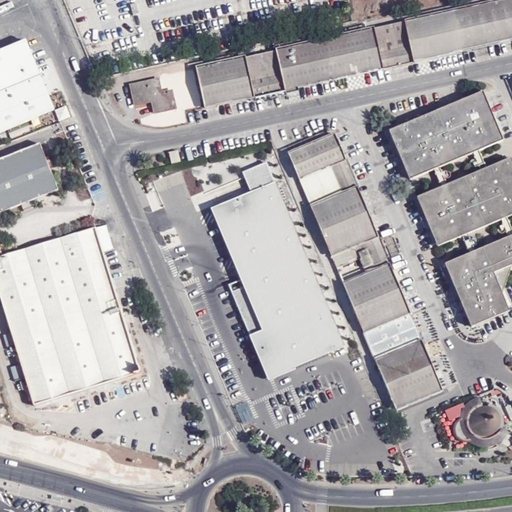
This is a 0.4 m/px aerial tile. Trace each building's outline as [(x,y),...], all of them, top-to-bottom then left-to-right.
[(463,51),(511,40),(503,0),(454,11),(463,51)] [(511,40),(511,39),(511,0),(504,0),(503,0),(511,40)] [(405,22),(413,62),(463,51),(454,11),(405,22)] [(374,29),(383,69),(407,63),(413,62),(405,22),(374,29)] [(374,29),(325,40),(334,79),(383,69),(374,29)] [(325,40),(276,51),(284,90),(334,79),(325,40)] [(0,132),(53,111),(25,41),(0,50),(0,132)] [(245,57),(254,97),(276,92),(284,90),(276,51),(245,57)] [(245,57),(196,69),(205,108),(254,97),(245,57)] [(162,93),(159,80),(131,85),(135,105),(152,102),(154,113),(176,108),(172,90),(162,93)] [(390,131),(410,180),(434,170),(441,167),(473,154),(480,151),(504,141),(483,93),(390,131)] [(347,160),(336,134),(288,154),(299,180),(332,166),(347,160)] [(42,144),(0,159),(0,256),(3,256),(0,247),(0,213),(23,205),(34,201),(60,191),(51,168),(48,159),(42,144)] [(180,162),(178,150),(169,152),(171,164),(180,162)] [(487,170),(480,151),(473,154),(481,172),(487,170)] [(344,194),(358,188),(347,160),(332,166),(299,180),(311,208),(344,194)] [(418,198),(438,247),(462,237),(469,234),(495,223),(500,220),(507,218),(511,215),(511,160),(487,170),(481,172),(448,186),(442,188),(418,198)] [(229,285),(265,370),(278,376),(294,369),(345,346),(267,163),(247,171),(255,191),(250,193),(212,209),(217,222),(242,280),(229,285)] [(448,186),(441,167),(434,170),(442,188),(448,186)] [(255,191),(247,171),(242,172),(250,193),(255,191)] [(321,232),(369,213),(358,189),(344,194),(311,208),(321,232)] [(34,201),(23,205),(25,213),(37,209),(34,201)] [(364,242),(379,236),(369,213),(321,232),(331,256),(364,242)] [(511,238),(511,230),(507,218),(500,220),(508,240),(511,238)] [(141,373),(94,227),(0,256),(0,292),(34,404),(141,373)] [(476,253),(469,234),(462,237),(470,256),(476,253)] [(376,270),(390,264),(379,236),(364,242),(331,256),(336,268),(360,259),(365,270),(354,274),(356,279),(376,270)] [(471,327),(509,311),(502,295),(511,265),(511,238),(508,240),(489,248),(476,253),(470,256),(446,266),(471,327)] [(353,309),(401,289),(390,264),(376,270),(356,279),(343,284),(353,309)] [(396,319),(411,313),(401,289),(353,309),(364,333),(366,332),(396,319)] [(364,333),(376,361),(387,356),(392,354),(408,347),(422,341),(411,313),(396,319),(366,332),(364,333)] [(376,361),(386,385),(433,366),(422,341),(408,347),(392,354),(387,356),(376,361)] [(386,385),(396,410),(443,390),(433,366),(386,385)] [(278,376),(265,370),(270,382),(295,371),(294,369),(278,376)] [(184,398),(180,387),(174,389),(178,400),(184,398)] [(456,419),(455,420),(454,421),(453,424),(452,426),(452,429),(452,432),(453,434),(455,436),(457,439),(459,441),(462,442),(465,442),(467,442),(470,441),(472,443),(474,444),(477,445),(481,447),(483,447),(486,447),(490,447),(492,446),(491,442),(493,441),(495,439),(497,438),(499,436),(501,433),(503,431),(504,429),(504,427),(505,424),(505,421),(504,417),(503,416),(502,413),(501,411),(499,409),(497,407),(495,405),(491,404),(489,403),(488,408),(485,407),(483,407),(480,408),(480,406),(477,398),(475,399),(473,400),(471,401),(468,404),(466,406),(464,409),(462,412),(462,415),(460,415),(459,416),(457,417),(456,419)]
